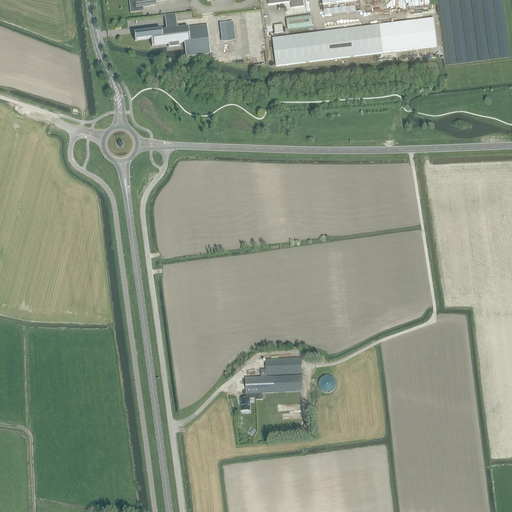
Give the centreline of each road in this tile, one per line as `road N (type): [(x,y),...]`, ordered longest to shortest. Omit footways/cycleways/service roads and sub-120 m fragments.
road 1 (unclassified): [(154,511),(114,206),(100,181),(71,160),(76,129)]
road 2 (unclassified): [(165,145),(511,145)]
road 3 (primary): [(169,511),(126,195)]
road 4 (unclassified): [(143,222),(182,511)]
